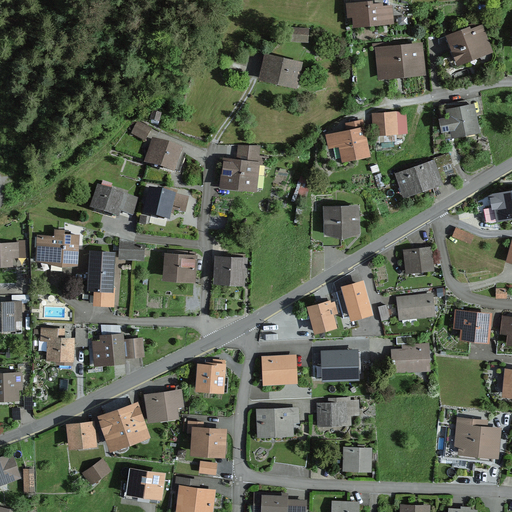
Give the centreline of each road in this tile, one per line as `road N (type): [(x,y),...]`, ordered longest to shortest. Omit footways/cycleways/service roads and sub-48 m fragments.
road 1 (residential): [(239,474),(511,493)]
road 2 (tertiary): [(0,439),(223,336)]
road 3 (tertiary): [(241,327),(437,208)]
road 4 (residential): [(203,322),(209,156),(151,132)]
road 5 (residential): [(241,327),(251,348),(239,474)]
road 6 (residential): [(437,208),(450,281),(460,293),(511,305)]
road 7 (residential): [(511,83),(383,108)]
road 8 (residential): [(77,316),(203,322)]
